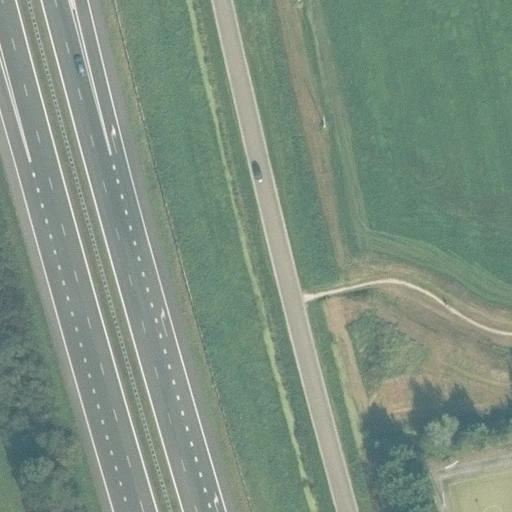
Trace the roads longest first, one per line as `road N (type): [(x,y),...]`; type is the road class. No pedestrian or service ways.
road 1 (unclassified): [(346,511),(221,0)]
road 2 (motorway): [(1,0),(84,311)]
road 3 (motorway): [(132,293),(54,0)]
road 4 (motorway): [(132,293),(117,153),(80,0)]
road 5 (motorway): [(0,91),(20,163),(84,311)]
road 6 (motorway): [(195,511),(132,293)]
road 7 (motorway): [(84,311),(142,511)]
